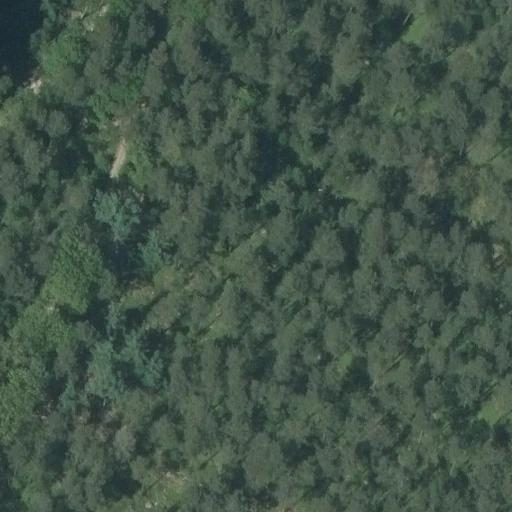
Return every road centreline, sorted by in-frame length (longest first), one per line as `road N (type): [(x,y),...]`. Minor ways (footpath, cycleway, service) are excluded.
road 1 (track): [(0,378),(111,188),(193,0)]
road 2 (track): [(0,107),(99,0)]
